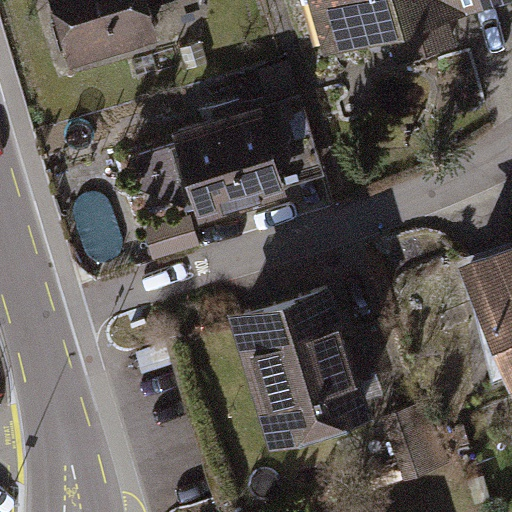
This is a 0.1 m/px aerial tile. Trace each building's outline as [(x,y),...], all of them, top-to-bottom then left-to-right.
[(58,0),(76,60),(164,34),(157,9),(189,0),(58,0)] [(511,0),(309,0),(326,56),(389,38),(398,68),(458,50),(450,21),(511,2),(511,0)] [(265,101),(177,127),(204,219),(292,194),(265,101)] [(511,244),(466,262),(511,377),(511,244)] [(338,277),(233,309),(274,438),(379,405),(338,277)] [(420,398),(382,413),(406,476),(444,462),(420,398)]
